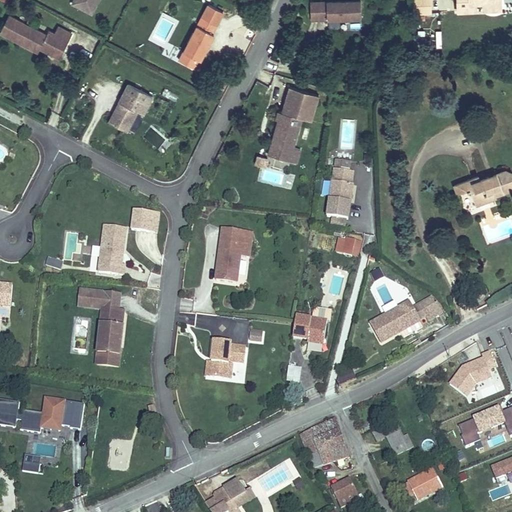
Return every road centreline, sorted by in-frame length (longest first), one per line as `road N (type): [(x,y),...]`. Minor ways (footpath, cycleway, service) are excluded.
road 1 (residential): [(195,468),(168,411),(160,362),(184,203)]
road 2 (unknown): [(472,326),(422,233),(410,187),(418,155),(469,130)]
road 3 (residential): [(184,203),(64,151),(13,239)]
road 4 (residential): [(184,203),(282,0)]
road 5 (unknown): [(340,401),(365,206)]
road 6 (unclassified): [(340,401),(511,307)]
road 7 (unclassified): [(195,468),(340,401)]
road 8 (unclassified): [(387,511),(340,401)]
